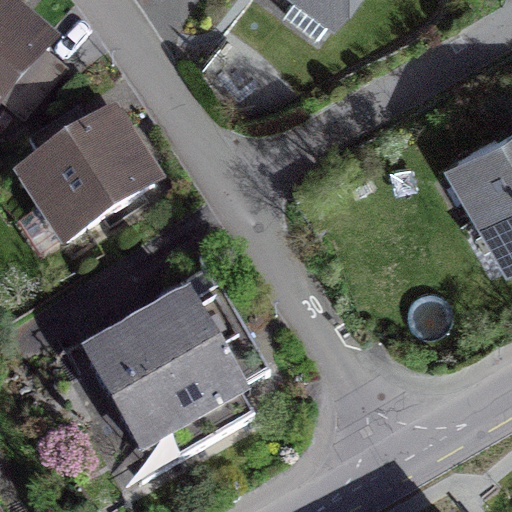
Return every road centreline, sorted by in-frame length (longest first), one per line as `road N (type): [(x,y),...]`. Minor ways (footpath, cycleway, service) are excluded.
road 1 (residential): [(232,194),(511,25)]
road 2 (residential): [(232,194),(401,458)]
road 3 (residential): [(99,0),(232,194)]
road 4 (residential): [(401,458),(511,393)]
